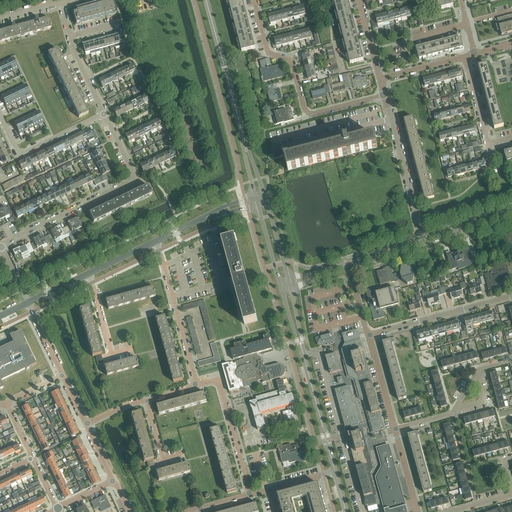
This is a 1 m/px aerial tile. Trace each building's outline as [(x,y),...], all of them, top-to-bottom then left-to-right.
[(242,0),(228,0),(242,52),(255,49),(242,0)] [(347,0),(333,0),(343,38),(350,64),(364,61),(347,0)] [(436,0),(439,10),(453,7),(450,0),(436,0)] [(72,10),(75,22),(74,22),(75,26),(80,24),(87,22),(95,20),(94,20),(102,18),(109,16),(116,14),(116,13),(113,1),(113,2),(91,7),(91,5),(72,10)] [(303,7),(297,8),(300,16),(306,15),(303,7)] [(411,8),(405,9),(407,17),(413,16),(411,8)] [(276,22),(274,14),(268,16),(270,24),(276,22)] [(384,23),(382,15),(376,17),(378,25),(378,28),(384,26),(384,23)] [(511,29),(508,16),(503,17),(507,35),(511,33),(511,29)] [(36,22),(26,25),(28,35),(51,29),(49,18),(39,21),(37,17),(35,18),(36,22)] [(497,32),(500,31),(502,36),(507,35),(503,17),(497,19),(499,25),(496,26),(497,32)] [(12,28),(3,31),(5,41),(28,35),(26,25),(15,28),(14,24),(11,24),(12,28)] [(309,30),(303,31),(305,39),(312,38),(309,30)] [(121,33),(117,35),(120,46),(125,45),(124,42),(125,42),(123,35),(122,35),(122,33),(121,33)] [(117,35),(112,36),(114,46),(115,48),(120,46),(117,35)] [(276,47),(282,45),(280,37),(274,39),(271,40),(273,46),(276,45),(276,47)] [(453,40),(416,50),(419,62),(464,50),(460,37),(452,39),(453,40)] [(97,40),(92,41),(95,53),(100,52),(99,50),(97,40)] [(92,41),(87,43),(90,52),(90,55),(95,53),(92,41)] [(48,54),(58,76),(67,71),(63,61),(66,59),(65,57),(62,59),(57,49),(48,54)] [(302,56),(304,62),(312,60),(310,54),(302,56)] [(14,59),(8,62),(13,71),(18,69),(14,59)] [(266,60),(259,61),(262,70),(263,69),(265,77),(261,78),(263,83),(271,80),(271,79),(284,76),(284,77),(281,64),(281,65),(273,67),(268,68),(266,60)] [(8,62),(4,64),(8,73),(13,71),(8,62)] [(4,64),(0,65),(0,68),(3,76),(8,73),(4,64)] [(131,65),(126,68),(129,74),(131,78),(136,75),(135,72),(134,71),(135,70),(133,66),(132,67),(131,65)] [(487,65),(478,67),(482,83),(492,80),(487,65)] [(126,68),(120,70),(124,77),(125,80),(131,78),(129,74),(126,68)] [(120,70),(115,73),(118,80),(124,77),(120,70)] [(460,70),(454,71),(456,79),(462,77),(460,70)] [(67,71),(58,76),(68,97),(78,92),(73,83),(77,81),(75,78),(72,80),(67,71)] [(454,71),(448,73),(450,80),(456,79),(454,71)] [(315,72),(307,74),(308,80),(316,78),(315,72)] [(115,73),(110,75),(113,82),(118,80),(115,73)] [(448,73),(442,74),(444,82),(450,80),(448,73)] [(442,74),(435,76),(437,84),(441,83),(442,85),(444,84),(444,82),(442,74)] [(110,75),(104,78),(108,85),(109,88),(115,85),(113,82),(110,75)] [(435,76),(429,78),(432,88),(434,88),(434,84),(437,84),(435,76)] [(353,79),(348,80),(350,88),(353,87),(354,89),(368,86),(365,77),(362,78),(355,80),(353,81),(353,79)] [(104,78),(99,81),(102,88),(108,85),(104,78)] [(432,88),(429,78),(423,79),(423,80),(424,86),(425,87),(428,86),(429,89),(432,88)] [(331,85),(328,86),(330,93),(333,92),(334,94),(347,91),(347,89),(350,88),(348,80),(344,81),(345,83),(332,86),(331,85)] [(492,80),(482,83),(486,98),(496,96),(492,80)] [(275,90),(273,85),(270,86),(268,87),(269,92),(267,92),(270,103),(275,102),(275,101),(282,99),(279,89),(275,90)] [(26,86),(21,88),(26,98),(31,95),(26,86)] [(330,93),(328,86),(324,87),(324,88),(311,91),(313,100),(327,96),(326,94),(330,93)] [(21,88),(16,91),(21,100),(26,98),(21,88)] [(16,91),(11,93),(16,102),(21,100),(16,91)] [(78,92),(68,97),(79,118),(88,114),(84,104),(87,103),(86,100),(82,102),(78,92)] [(11,93),(7,95),(11,105),(16,102),(11,93)] [(149,94),(140,98),(144,104),(149,102),(148,99),(150,97),(149,94)] [(7,95),(1,98),(6,107),(11,105),(7,95)] [(496,96),(486,98),(490,114),(500,111),(496,96)] [(140,98),(135,100),(138,107),(144,104),(140,98)] [(135,100),(130,103),(133,110),(138,107),(135,100)] [(130,103),(124,105),(128,112),(133,110),(130,103)] [(124,105),(119,108),(122,115),(128,112),(124,105)] [(456,106),(458,116),(464,114),(463,108),(462,105),(456,106)] [(450,108),(453,117),(458,116),(456,106),(450,108)] [(122,115),(119,108),(113,111),(117,118),(122,115)] [(291,108),(273,113),(276,125),(281,124),(281,126),(285,125),(284,123),(294,120),(291,108)] [(450,108),(444,109),(445,112),(447,119),(453,117),(450,108)] [(500,111),(490,114),(494,130),(504,127),(503,124),(500,111)] [(39,112),(34,115),(39,124),(44,122),(39,112)] [(34,115),(29,117),(34,126),(39,124),(34,115)] [(29,117),(24,119),(29,129),(34,126),(29,117)] [(413,118),(404,120),(408,136),(418,134),(413,118)] [(24,119),(19,122),(24,131),(29,129),(24,119)] [(158,120),(152,122),(156,129),(161,127),(158,120)] [(19,122),(14,124),(19,134),(24,131),(19,122)] [(152,122),(147,125),(150,132),(156,129),(152,122)] [(147,125),(141,128),(145,135),(150,132),(147,125)] [(468,127),(462,129),(463,135),(467,134),(467,137),(470,137),(469,134),(468,127)] [(136,130),(139,137),(140,139),(143,137),(142,136),(145,135),(141,128),(136,130)] [(84,132),(87,139),(88,142),(95,139),(95,140),(98,139),(95,130),(91,132),(93,136),(92,136),(89,129),(84,132)] [(136,130),(131,133),(134,140),(139,137),(136,130)] [(456,130),(450,132),(452,138),(455,137),(456,140),(458,140),(456,130)] [(84,132),(78,135),(81,142),(87,139),(84,132)] [(338,138),(340,144),(289,157),(289,156),(284,158),(284,161),(285,160),(288,171),(289,171),(288,171),(377,148),(374,135),(373,135),(361,139),(359,132),(338,138)] [(134,140),(131,133),(125,136),(128,143),(134,140)] [(418,134),(408,136),(412,153),(422,150),(418,134)] [(78,135),(73,137),(76,144),(81,142),(78,135)] [(73,137),(67,140),(71,147),(76,144),(73,137)] [(67,140),(62,142),(65,149),(71,147),(67,140)] [(62,142),(57,145),(60,152),(61,155),(64,154),(62,151),(65,149),(62,142)] [(57,145),(51,148),(54,155),(60,152),(57,145)] [(51,148),(46,150),(49,157),(54,155),(51,148)] [(46,150),(40,153),(44,160),(44,161),(47,159),(46,159),(49,157),(46,150)] [(92,154),(94,160),(102,156),(99,150),(92,154)] [(172,150),(167,153),(170,159),(176,157),(172,150)] [(422,150),(412,153),(416,169),(426,166),(422,150)] [(40,153),(35,156),(38,162),(44,160),(40,153)] [(167,153),(162,155),(165,162),(170,159),(167,153)] [(8,155),(1,159),(2,161),(0,162),(1,165),(3,164),(7,162),(8,163),(10,162),(9,161),(10,161),(8,155)] [(162,155),(156,158),(159,165),(165,162),(162,155)] [(35,156),(29,158),(33,165),(38,162),(35,156)] [(102,156),(94,160),(97,165),(105,161),(102,156)] [(29,158),(24,161),(27,168),(33,165),(29,158)] [(145,163),(149,170),(154,167),(151,160),(149,158),(144,160),(145,163)] [(156,158),(151,160),(154,167),(159,165),(156,158)] [(481,162),(477,163),(479,170),(486,168),(485,164),(487,163),(486,158),(483,159),(482,159),(481,160),(480,161),(481,162)] [(475,163),(471,164),(473,172),(479,170),(477,163),(477,159),(474,160),(475,163)] [(24,161),(18,163),(22,170),(25,169),(25,170),(25,171),(25,172),(26,172),(29,171),(27,168),(24,161)] [(105,161),(97,165),(99,171),(107,167),(105,161)] [(149,170),(145,163),(140,166),(143,173),(149,170)] [(471,164),(465,166),(467,173),(473,172),(471,164)] [(454,165),(452,166),(454,176),(461,175),(459,167),(455,168),(454,165)] [(426,166),(416,169),(420,185),(430,182),(426,166)] [(452,166),(448,167),(449,170),(446,171),(448,178),(454,176),(452,166)] [(465,166),(459,167),(461,175),(467,173),(465,166)] [(109,178),(112,177),(110,172),(107,167),(99,171),(102,176),(104,175),(107,174),(109,178)] [(90,174),(84,177),(88,184),(93,182),(93,181),(90,174)] [(84,177),(79,179),(82,187),(88,184),(84,177)] [(79,179),(73,182),(77,190),(82,187),(79,179)] [(73,182),(68,184),(72,192),(77,190),(73,182)] [(430,182),(420,185),(425,201),(434,199),(430,182)] [(68,184),(62,187),(66,195),(72,192),(68,184)] [(59,188),(57,190),(61,197),(66,195),(62,187),(62,185),(58,187),(59,188)] [(138,190),(133,193),(137,202),(152,195),(151,193),(152,193),(151,191),(150,192),(147,186),(141,188),(141,187),(138,189),(138,190)] [(57,190),(52,192),(55,200),(61,197),(57,190)] [(52,192),(46,195),(50,203),(55,200),(52,192)] [(124,197),(118,200),(123,209),(137,202),(133,193),(127,195),(127,194),(123,196),(124,197)] [(46,195),(41,197),(45,205),(50,203),(46,195)] [(41,197),(35,200),(39,208),(45,205),(41,197)] [(35,200),(30,203),(34,210),(39,208),(35,200)] [(109,204),(104,206),(108,216),(123,209),(118,200),(112,202),(112,201),(109,203),(109,204)] [(30,203),(25,205),(28,213),(34,210),(30,203)] [(25,205),(19,208),(23,216),(28,213),(25,205)] [(95,211),(89,214),(93,223),(108,216),(104,206),(98,209),(98,208),(94,210),(95,211)] [(5,208),(1,210),(5,218),(9,216),(9,215),(12,214),(8,207),(6,209),(5,208)] [(23,216),(19,208),(14,210),(17,218),(23,216)] [(77,219),(72,221),(77,230),(85,226),(82,220),(78,222),(77,219)] [(69,226),(65,228),(68,234),(77,230),(72,221),(68,223),(69,226)] [(59,227),(55,229),(59,238),(68,234),(65,228),(61,230),(59,227)] [(52,234),(48,236),(51,242),(51,244),(54,242),(53,241),(55,241),(56,243),(60,241),(59,238),(55,229),(50,232),(52,234)] [(42,235),(38,238),(42,247),(51,242),(48,236),(43,238),(42,235)] [(34,243),(30,245),(33,251),(42,247),(38,238),(33,240),(34,243)] [(232,278),(234,285),(245,325),(248,324),(256,322),(245,283),(247,282),(243,269),(242,270),(234,239),(224,242),(222,243),(223,245),(232,278)] [(17,263),(23,260),(30,257),(29,254),(34,252),(33,251),(30,245),(29,243),(27,245),(20,249),(19,248),(12,251),(15,256),(14,256),(17,263)] [(446,253),(446,254),(451,270),(458,268),(459,271),(475,265),(469,248),(451,254),(450,251),(448,252),(446,253)] [(511,260),(506,263),(505,262),(501,263),(501,265),(494,267),(495,270),(487,272),(488,274),(484,275),(488,290),(496,288),(496,286),(503,284),(502,282),(510,279),(509,277),(511,276),(511,260)] [(401,266),(400,274),(402,281),(407,285),(413,284),(414,277),(412,270),(407,265),(401,266)] [(383,271),(377,272),(380,286),(389,283),(389,284),(399,281),(396,273),(393,274),(390,267),(383,269),(382,269),(383,271)] [(478,284),(469,287),(471,295),(481,292),(480,286),(482,285),(485,284),(483,277),(480,278),(480,279),(477,280),(478,284)] [(461,287),(455,289),(457,299),(463,297),(461,290),(464,289),(463,283),(460,284),(461,287)] [(153,287),(139,291),(141,301),(155,297),(153,287)] [(445,287),(442,288),(442,289),(444,294),(447,294),(450,293),(452,300),(457,299),(455,289),(449,290),(448,287),(445,288),(445,287)] [(375,288),(366,291),(369,302),(368,302),(368,303),(368,304),(369,304),(374,321),(385,318),(384,312),(383,312),(382,309),(399,304),(394,288),(379,292),(376,293),(375,288)] [(437,291),(431,292),(432,295),(435,305),(440,303),(438,296),(441,295),(444,294),(442,289),(442,288),(440,289),(437,290),(437,291)] [(426,290),(422,291),(424,300),(427,299),(429,306),(435,305),(432,295),(431,292),(426,294),(426,290)] [(139,291),(121,296),(124,306),(141,301),(139,291)] [(124,306),(121,296),(105,301),(108,310),(124,306)] [(422,302),(420,296),(416,297),(417,301),(408,303),(410,312),(421,309),(419,303),(422,302)] [(79,310),(83,326),(93,323),(88,307),(79,310)] [(492,311),(485,313),(487,322),(494,320),(493,316),(492,311)] [(485,313),(478,315),(480,324),(487,322),(485,313)] [(478,315),(471,317),(473,326),(480,324),(478,315)] [(156,320),(161,336),(170,333),(166,317),(156,320)] [(465,324),(462,325),(464,331),(466,339),(469,338),(466,328),(471,326),(471,329),(474,328),(473,326),(471,317),(464,319),(465,324)] [(457,321),(450,323),(453,331),(460,329),(457,321)] [(93,323),(83,326),(88,341),(97,339),(93,323)] [(450,323),(444,324),(446,333),(453,331),(450,323)] [(444,324),(437,326),(439,335),(446,333),(444,324)] [(437,326),(430,328),(432,337),(436,336),(437,337),(440,337),(439,335),(437,326)] [(430,328),(423,330),(425,339),(432,337),(430,328)] [(363,350),(357,330),(343,334),(342,334),(343,336),(343,337),(345,344),(344,345),(341,350),(346,366),(348,376),(349,377),(354,380),(359,395),(359,397),(359,398),(360,398),(363,400),(364,401),(373,432),(382,430),(385,429),(363,352),(362,352),(362,350),(363,350)] [(416,332),(417,336),(418,341),(425,339),(423,330),(416,332)] [(0,389),(3,388),(0,381),(26,369),(26,370),(30,368),(29,367),(36,364),(20,331),(14,334),(13,334),(9,335),(13,343),(0,348),(0,389)] [(170,333),(161,336),(165,351),(175,349),(170,333)] [(321,337),(315,339),(317,345),(318,345),(318,346),(319,346),(320,346),(323,345),(329,344),(334,342),(335,342),(335,341),(334,336),(333,337),(332,334),(321,337)] [(234,345),(235,349),(231,351),(233,360),(243,358),(257,354),(272,350),(269,340),(270,340),(269,335),(263,337),(264,341),(247,346),(245,342),(240,343),(234,345)] [(97,339),(88,341),(92,357),(95,356),(101,355),(97,339)] [(392,345),(384,347),(386,355),(395,352),(395,351),(393,345),(392,345)] [(175,349),(165,351),(169,367),(179,364),(175,349)] [(395,352),(386,355),(388,362),(397,360),(395,352)] [(251,386),(280,378),(281,378),(282,377),(283,377),(284,376),(284,375),(285,374),(285,373),(285,372),(285,371),(285,370),(285,369),(284,368),(284,367),(283,366),(282,365),(281,365),(280,365),(279,364),(278,364),(277,365),(267,367),(263,365),(264,363),(262,362),(261,358),(257,356),(257,354),(243,358),(244,360),(247,359),(249,367),(252,369),(250,372),(251,374),(248,374),(251,386)] [(326,357),(327,362),(330,374),(335,373),(333,364),(332,360),(337,359),(335,354),(334,354),(326,357)] [(136,358),(120,362),(122,372),(138,367),(136,358)] [(251,386),(248,374),(251,374),(250,372),(252,369),(249,367),(247,359),(244,360),(240,361),(239,361),(238,361),(237,362),(236,363),(235,363),(234,364),(232,363),(222,366),(229,392),(240,389),(240,387),(241,388),(243,388),(244,388),(245,388),(246,388),(247,387),(251,386)] [(397,360),(388,362),(390,370),(399,367),(397,360)] [(122,372),(120,362),(104,367),(106,376),(122,372)] [(179,364),(169,367),(174,383),(183,380),(179,364)] [(399,367),(390,370),(392,378),(401,375),(399,367)] [(401,375),(392,378),(394,385),(404,383),(401,375)] [(282,380),(277,382),(278,386),(280,394),(286,392),(284,385),(282,380)] [(404,383),(394,385),(396,393),(406,390),(404,383)] [(335,390),(337,400),(351,396),(350,391),(348,386),(335,390)] [(406,390),(396,393),(399,401),(407,398),(406,395),(407,394),(406,390)] [(51,394),(53,399),(60,396),(58,391),(51,394)] [(257,401),(250,403),(251,409),(252,409),(253,412),(252,412),(253,415),(254,415),(254,418),(258,431),(266,428),(262,416),(261,416),(260,414),(295,404),(292,395),(287,396),(286,393),(279,394),(279,391),(256,398),(257,401)] [(204,393),(188,397),(191,407),(207,402),(204,393)] [(60,396),(53,399),(56,405),(63,401),(60,396)] [(351,396),(337,400),(339,405),(352,401),(351,396)] [(188,397),(173,401),(175,411),(191,407),(188,397)] [(63,401),(56,405),(58,410),(66,407),(63,401)] [(175,411),(173,401),(157,406),(159,415),(175,411)] [(352,401),(339,405),(341,414),(357,410),(355,405),(353,404),(352,401)] [(30,404),(22,408),(24,414),(30,411),(32,410),(30,404)] [(288,411),(282,413),(287,430),(299,427),(293,406),(287,408),(288,411)] [(66,407),(58,410),(61,416),(68,412),(66,407)] [(30,411),(24,414),(27,419),(33,416),(31,413),(33,412),(32,410),(30,411)] [(357,410),(341,414),(345,429),(358,425),(360,422),(357,410)] [(68,412),(61,416),(64,421),(71,418),(68,412)] [(131,415),(135,431),(144,428),(140,412),(131,415)] [(33,416),(27,419),(29,424),(35,421),(37,421),(35,418),(34,419),(33,416)] [(71,418),(64,421),(66,426),(73,423),(71,418)] [(35,421),(29,424),(32,430),(38,427),(40,426),(38,420),(37,421),(35,421)] [(73,423),(66,426),(69,432),(76,428),(73,423)] [(38,427),(32,430),(35,435),(41,432),(42,431),(40,426),(38,427)] [(76,428),(69,432),(71,437),(79,434),(76,428)] [(144,428),(135,431),(139,446),(149,444),(144,428)] [(210,431),(215,447),(224,444),(220,428),(210,431)] [(348,437),(356,468),(367,507),(377,504),(375,497),(376,497),(370,474),(373,469),(363,432),(359,429),(355,431),(355,430),(348,432),(349,437),(348,437)] [(41,432),(35,435),(37,441),(43,438),(43,437),(45,436),(43,431),(41,432)] [(43,438),(37,441),(40,446),(46,443),(45,441),(48,440),(46,436),(43,438)] [(417,438),(409,440),(411,447),(421,445),(419,437),(417,438)] [(79,439),(72,443),(74,448),(82,445),(79,439)] [(447,450),(450,449),(456,448),(454,442),(448,443),(448,444),(446,444),(447,450)] [(46,443),(40,446),(43,452),(49,449),(46,443)] [(17,444),(12,447),(15,453),(20,450),(17,444)] [(149,444),(139,446),(144,462),(147,462),(153,460),(149,444)] [(224,444),(215,447),(219,462),(228,460),(224,444)] [(277,446),(278,449),(282,463),(290,461),(290,464),(298,462),(298,464),(306,462),(302,446),(299,447),(298,445),(291,447),(290,445),(282,447),(282,444),(277,446)] [(82,445),(74,448),(77,453),(84,450),(82,445)] [(421,445),(411,447),(413,455),(423,452),(421,446),(421,445)] [(382,467),(376,478),(385,510),(385,511),(407,511),(389,446),(378,449),(382,467)] [(12,447),(6,449),(9,456),(15,453),(12,447)] [(6,449),(1,452),(4,458),(9,456),(6,449)] [(84,450),(77,453),(80,459),(87,455),(84,450)] [(423,452),(413,455),(416,463),(425,460),(423,452)] [(44,456),(47,461),(53,458),(50,453),(44,456)] [(87,455),(80,459),(82,464),(89,461),(87,455)] [(53,458),(47,461),(49,467),(55,464),(53,458)] [(228,460),(219,462),(223,478),(233,475),(228,460)] [(425,460),(416,463),(418,470),(427,468),(425,460)] [(89,461),(82,464),(85,470),(92,466),(89,461)] [(187,463),(171,467),(174,477),(190,472),(187,463)] [(55,464),(49,467),(52,472),(58,469),(55,464)] [(85,470),(81,471),(84,477),(87,475),(94,471),(92,466),(85,470)] [(174,477),(171,467),(155,472),(158,481),(174,477)] [(427,468),(418,470),(420,478),(429,475),(427,468)] [(29,469),(24,472),(27,478),(32,475),(29,469)] [(58,469),(52,472),(54,477),(60,474),(58,469)] [(94,471),(87,475),(90,480),(97,477),(94,471)] [(24,472),(18,474),(21,480),(27,478),(24,472)] [(18,474),(13,477),(16,483),(21,480),(18,474)] [(60,474),(54,477),(57,483),(63,480),(60,474)] [(233,475),(223,478),(228,494),(237,491),(233,475)] [(429,475),(420,478),(422,486),(431,483),(429,475)] [(13,477),(7,479),(10,485),(16,483),(13,477)] [(90,480),(86,482),(87,484),(91,482),(92,486),(100,482),(97,477),(90,480)] [(7,479),(2,482),(5,488),(10,485),(7,479)] [(63,480),(57,483),(60,488),(66,485),(63,480)] [(431,483),(422,486),(424,493),(432,491),(431,487),(432,487),(431,483)] [(325,511),(324,506),(322,506),(321,500),(322,500),(320,491),(318,492),(318,489),(319,489),(318,484),(302,488),(302,489),(301,490),(300,489),(277,495),(282,511),(325,511)] [(66,485),(60,488),(62,494),(68,491),(66,485)] [(68,491),(62,494),(65,499),(71,496),(68,491)] [(95,510),(99,508),(101,511),(106,510),(111,508),(105,496),(91,502),(95,510)] [(43,497),(37,500),(40,506),(46,503),(43,497)] [(37,500),(32,502),(35,508),(40,506),(37,500)] [(32,502),(26,505),(29,511),(35,508),(32,502)]
